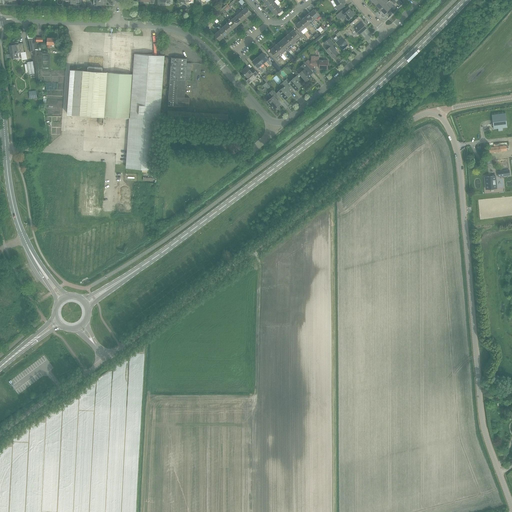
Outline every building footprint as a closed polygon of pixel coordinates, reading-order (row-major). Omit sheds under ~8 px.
[(333,0),(336,4),(337,5),(334,7),(337,11),(345,6),(343,4),(344,3),(345,1),(344,0),(333,0)] [(388,2),(386,0),(381,0),(376,5),(378,8),(377,9),(379,10),(388,2)] [(274,1),(268,7),(272,11),(278,6),(274,1)] [(392,6),(389,2),(388,2),(379,10),(380,12),(381,11),(384,14),(392,6)] [(278,6),(272,11),(276,16),(282,11),(278,6)] [(241,11),(246,17),(251,13),(245,7),(241,11)] [(336,16),(338,19),(340,17),(342,20),(345,17),(348,20),(354,14),(355,13),(353,11),(352,12),(349,9),(344,13),(342,10),(336,16)] [(313,10),(309,14),(314,20),(319,16),(313,10)] [(246,17),(241,11),(236,15),(242,21),(246,17)] [(309,14),(304,17),(310,24),(314,20),(309,14)] [(232,19),(237,25),(242,21),(236,15),(232,19)] [(346,27),(341,32),(343,35),(347,31),(349,34),(355,29),(355,30),(357,32),(356,33),(358,35),(367,28),(365,26),(367,25),(361,18),(359,16),(354,21),(346,27)] [(304,17),(300,21),(305,28),(310,24),(304,17)] [(233,29),(237,25),(232,19),(227,23),(233,29)] [(295,25),(298,29),(300,32),(305,28),(300,21),(295,25)] [(228,33),(233,29),(227,23),(223,26),(228,33)] [(228,33),(223,26),(218,30),(223,37),(228,33)] [(338,32),(336,34),(338,37),(338,38),(339,39),(336,41),(340,45),(343,49),(348,44),(343,39),(345,37),(343,35),(341,32),(340,30),(338,28),(336,30),(338,32)] [(218,30),(213,34),(219,40),(223,37),(218,30)] [(269,53),(272,57),(276,61),(278,60),(276,57),(300,37),(302,39),(303,38),(296,30),(295,31),(293,30),(269,50),(271,52),(269,53)] [(316,43),(326,34),(324,32),(314,41),(316,43)] [(324,43),(325,44),(328,48),(326,50),(332,58),(337,53),(331,46),(334,44),(329,38),(324,43)] [(12,45),(9,46),(12,59),(19,57),(18,52),(20,52),(20,53),(24,52),(22,43),(18,44),(18,42),(14,43),(11,44),(12,45)] [(126,168),(156,170),(160,120),(164,55),(134,53),(130,118),(126,168)] [(262,53),(257,57),(262,64),(265,61),(269,66),(272,64),(262,53)] [(251,62),(255,66),(261,73),(264,71),(260,66),(262,64),(257,57),(251,62)] [(168,105),(189,106),(190,98),(184,98),(185,81),(190,81),(191,63),(186,63),(187,58),(171,58),(170,80),(168,105)] [(305,62),(308,66),(311,69),(314,67),(313,66),(318,67),(318,69),(327,69),(327,61),(318,61),(310,60),(309,62),(308,60),(305,62)] [(33,61),(27,62),(29,74),(35,73),(33,61)] [(299,74),(302,77),(305,81),(311,76),(310,75),(312,72),(304,63),(300,66),(303,70),(299,74)] [(248,79),(252,76),(253,74),(255,76),(258,74),(253,68),(250,71),(246,66),(241,71),(248,79)] [(71,70),(68,114),(129,118),(132,74),(102,72),(102,68),(88,67),(88,71),(71,70)] [(286,79),(283,82),(289,89),(292,86),(295,90),(300,85),(297,82),(300,79),(296,76),(288,83),(286,79)] [(286,91),(289,89),(283,82),(280,84),(283,87),(276,94),(279,97),(281,95),(284,99),(290,95),(286,91)] [(274,98),(276,96),(272,90),(267,94),(269,97),(266,100),(273,109),(279,104),(274,98)] [(227,113),(168,109),(167,121),(226,125),(227,113)] [(505,113),(492,115),(493,129),(497,128),(498,128),(498,131),(503,130),(502,128),(505,128),(507,127),(505,113)] [(486,189),(491,189),(496,188),(495,176),(485,177),(486,189)]
